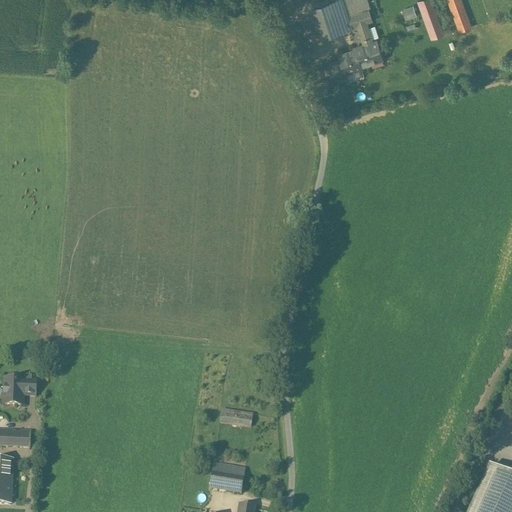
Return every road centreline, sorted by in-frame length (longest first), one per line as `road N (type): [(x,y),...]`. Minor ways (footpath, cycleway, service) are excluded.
road 1 (residential): [(289,511),(282,341),(321,138),(252,0)]
road 2 (residential): [(511,383),(456,511)]
